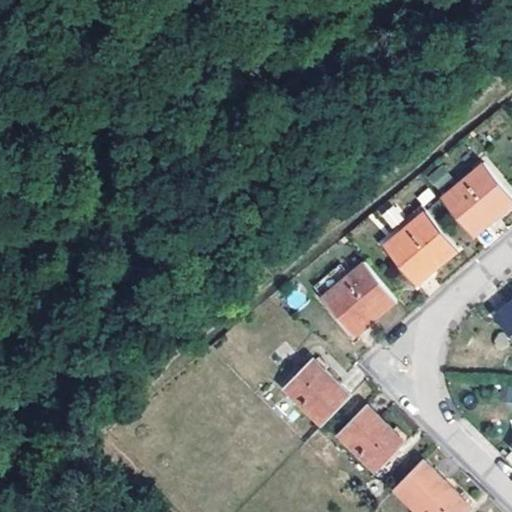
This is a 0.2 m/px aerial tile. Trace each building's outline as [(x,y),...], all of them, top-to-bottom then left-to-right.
[(511,198),(480,162),(438,197),(465,228),(486,210),(492,216),(511,199),(511,198)] [(471,235),(492,216),(486,210),(465,228),(471,235)] [(423,211),(380,247),(407,277),(427,260),(433,267),(455,249),(423,211)] [(433,267),(427,260),(407,277),(413,284),(433,267)] [(361,263),(319,299),(345,328),(366,311),(373,319),(396,300),(361,263)] [(511,299),(492,316),(511,338),(511,299)] [(352,337),(373,319),(366,311),(345,328),(352,337)] [(310,357),(281,385),(320,423),(349,394),(310,357)] [(362,406),(333,434),(372,471),(401,443),(362,406)] [(420,459),(391,489),(414,511),(461,511),(467,506),(420,459)]
